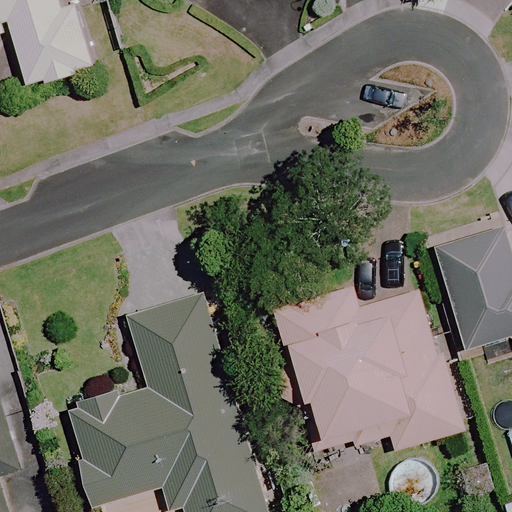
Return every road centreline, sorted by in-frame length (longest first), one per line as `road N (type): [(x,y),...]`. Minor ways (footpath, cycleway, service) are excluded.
road 1 (residential): [(452,44),(471,60),(483,104),(468,145),(451,162),(401,174),(351,170),(261,142)]
road 2 (residential): [(0,234),(261,142)]
road 3 (residential): [(261,142),(284,97),(373,42),(415,32),(452,44)]
